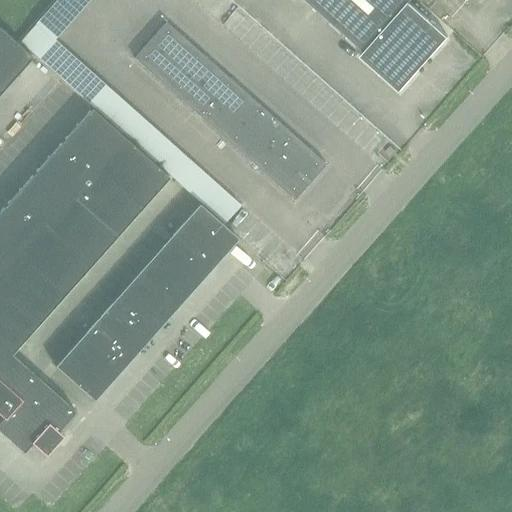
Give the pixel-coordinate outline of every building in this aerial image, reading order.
[(42,0),(17,30),(181,167),(194,151),(51,30),(76,0),(42,0)] [(410,0),(305,0),(364,52),(360,57),(399,92),(448,37),(409,2),(410,0)] [(165,21),(133,57),(293,200),(325,164),(165,21)] [(0,92),(31,57),(0,29),(0,92)] [(168,177),(91,108),(0,209),(0,415),(2,418),(0,419),(0,432),(23,452),(31,443),(44,455),(61,436),(56,432),(74,411),(10,354),(168,177)] [(237,238),(198,204),(54,366),(93,400),(237,238)] [(162,347),(169,356),(183,345),(176,336),(162,347)]
